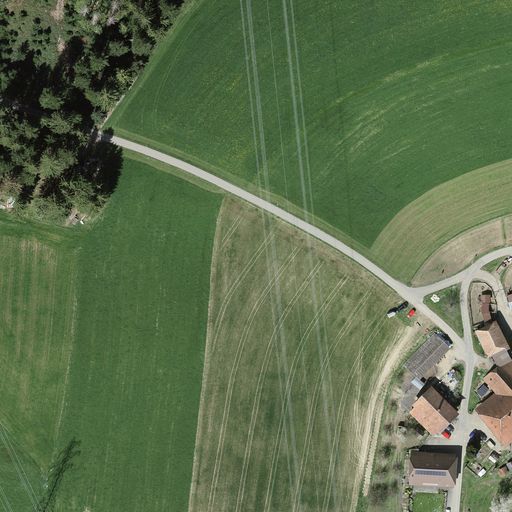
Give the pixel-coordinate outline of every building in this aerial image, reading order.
[(489,352),(501,346),(492,327),(480,333),(489,352)] [(416,378),(446,348),(433,335),(403,365),(416,378)] [(511,363),(507,358),(486,375),(503,396),(485,411),(506,437),(511,432),(511,363)] [(411,413),(433,435),(454,414),(432,392),(411,413)] [(408,452),(407,481),(450,483),(452,454),(408,452)]
